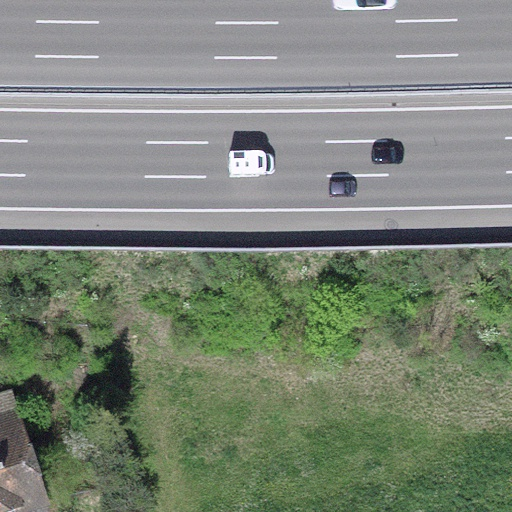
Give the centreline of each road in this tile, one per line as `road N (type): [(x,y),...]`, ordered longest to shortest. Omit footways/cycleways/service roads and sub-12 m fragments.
road 1 (motorway): [(0,156),(511,155)]
road 2 (motorway): [(511,33),(0,34)]
